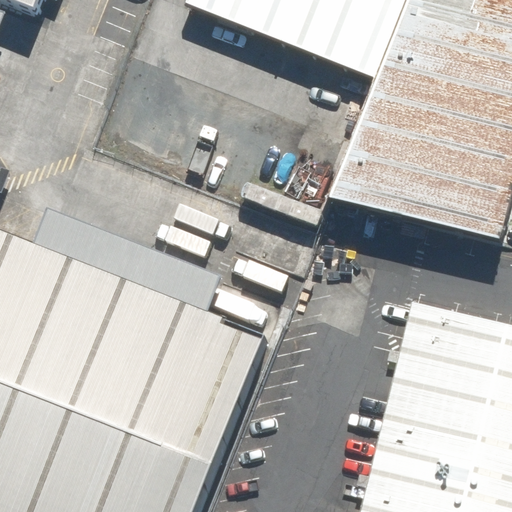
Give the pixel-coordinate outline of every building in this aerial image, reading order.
[(0,0),(0,31),(12,0),(0,0)] [(199,0),(194,13),(387,85),(418,0),(199,0)] [(511,0),(418,0),(387,85),(340,207),(508,248),(511,231),(511,0)] [(0,511),(206,511),(272,341),(0,236),(0,511)] [(511,511),(511,329),(418,307),(368,511),(511,511)]
